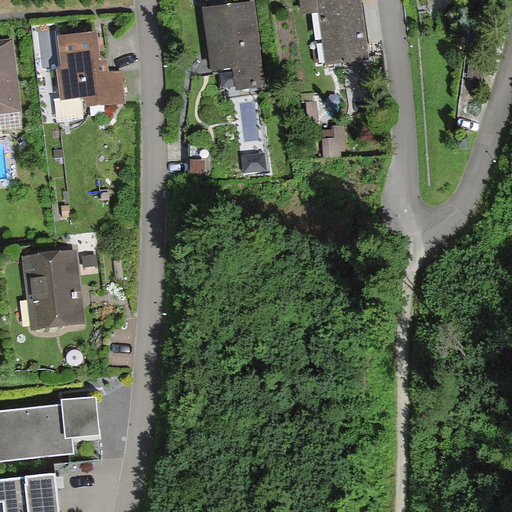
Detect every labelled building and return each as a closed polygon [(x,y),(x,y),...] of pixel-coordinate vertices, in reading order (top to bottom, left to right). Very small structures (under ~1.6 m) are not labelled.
[(365,62),(356,0),(301,0),(303,16),(318,14),(325,67),(365,62)] [(260,87),(249,7),(205,13),(213,72),(234,69),(237,90),(260,87)] [(94,37),(57,41),(63,103),(86,101),(87,110),(121,107),(118,75),(104,76),(102,60),(96,61),(94,37)] [(9,45),(0,45),(0,118),(16,117),(9,45)] [(316,123),(314,104),(301,105),(303,124),(316,123)] [(343,160),(341,128),(333,129),(334,140),(323,141),(324,161),(343,160)] [(73,257),(27,261),(32,332),(79,328),(73,257)] [(61,406),(0,413),(0,464),(71,457),(69,440),(98,437),(94,399),(60,403),(61,406)] [(53,477),(0,481),(0,511),(100,511),(95,462),(52,466),(53,477)]
